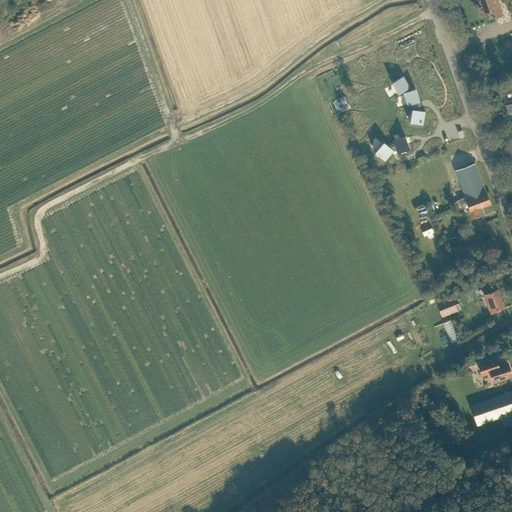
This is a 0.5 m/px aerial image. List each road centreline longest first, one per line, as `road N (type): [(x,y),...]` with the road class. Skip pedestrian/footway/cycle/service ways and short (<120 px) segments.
road 1 (track): [(434,16),(308,70),(225,123),(40,209),(42,254),(0,276)]
road 2 (unclassified): [(511,230),(447,52)]
